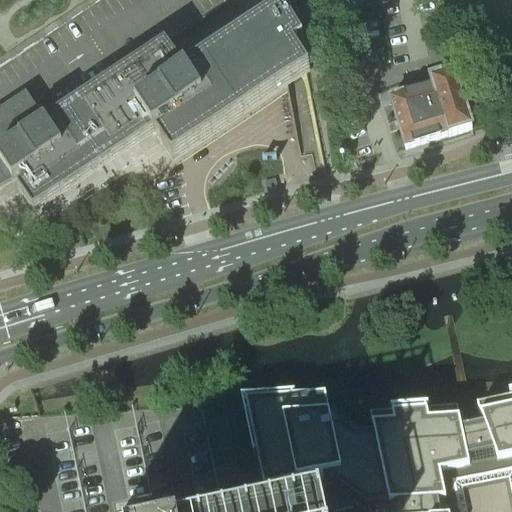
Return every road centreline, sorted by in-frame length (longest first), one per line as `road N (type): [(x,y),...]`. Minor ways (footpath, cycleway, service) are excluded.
road 1 (secondary): [(511,169),(0,318)]
road 2 (secondary): [(0,357),(511,213)]
road 3 (unknown): [(167,0),(0,103)]
